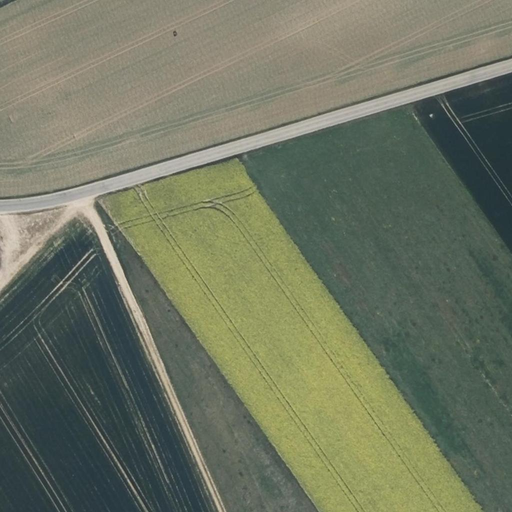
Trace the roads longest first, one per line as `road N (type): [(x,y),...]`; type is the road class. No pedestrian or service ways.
road 1 (unclassified): [(0,205),(86,193),(511,64)]
road 2 (track): [(0,285),(86,193),(223,511)]
